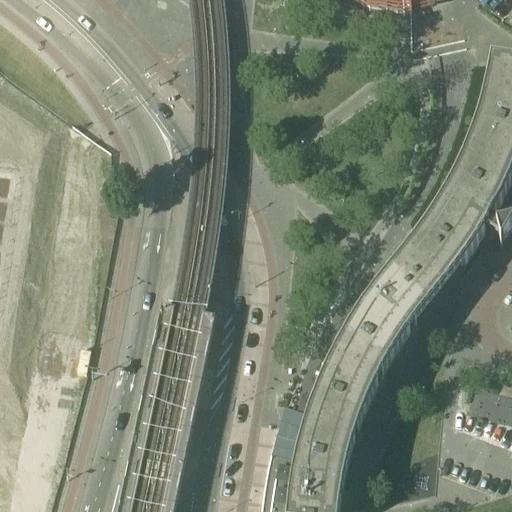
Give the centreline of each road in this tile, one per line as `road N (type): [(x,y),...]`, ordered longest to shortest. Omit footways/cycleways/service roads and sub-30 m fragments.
road 1 (secondary): [(204,511),(240,312),(231,239),(162,111),(131,71),(85,42)]
road 2 (secondary): [(85,42),(146,126),(161,189),(151,267),(93,511)]
